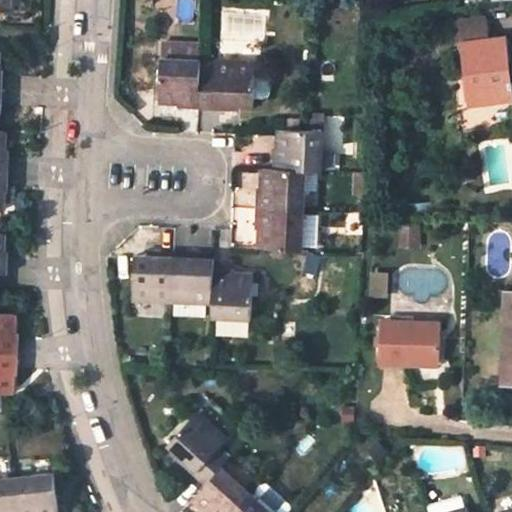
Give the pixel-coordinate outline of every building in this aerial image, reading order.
[(472,102),(511,97),(507,61),(506,51),(505,47),(505,44),(505,41),(504,38),(465,41),(472,102)] [(198,60),(198,44),(162,43),(162,59),(161,59),(159,101),(178,102),(178,108),(199,108),(201,60),(198,60)] [(253,104),(254,62),(201,60),(199,108),(240,110),(240,104),(253,104)] [(267,62),(254,62),(253,104),(266,104),(267,62)] [(320,170),(321,130),(308,129),(279,128),(279,149),(273,149),(272,168),(306,170),(318,170),(320,170)] [(0,130),(0,170),(9,171),(9,160),(10,150),(5,150),(5,131),(0,130)] [(337,171),(339,131),(321,130),(320,170),(337,171)] [(304,211),(305,191),(306,170),(272,168),(262,168),(262,189),(256,188),(256,209),(304,211)] [(3,191),(8,191),(8,182),(9,171),(0,170),(0,209),(2,210),(3,191)] [(306,170),(305,191),(317,192),(318,170),(306,170)] [(304,211),(256,209),(255,227),(260,228),(259,248),(302,250),(304,211)] [(320,211),(304,211),(302,250),(319,251),(320,211)] [(173,299),(175,250),(156,250),(155,255),(134,255),(132,298),(173,299)] [(213,267),(213,257),(194,257),(194,251),(175,250),(173,299),(212,301),(213,267)] [(319,261),(310,259),(306,270),(315,274),(319,261)] [(211,315),(251,317),(252,274),(233,274),(233,268),(213,267),(212,301),(211,315)] [(139,300),(138,311),(168,311),(168,301),(139,300)] [(20,332),(15,332),(16,313),(0,312),(0,352),(19,353),(20,341),(20,332)] [(412,363),(412,355),(438,357),(439,322),(381,319),(380,362),(412,363)] [(14,374),(18,374),(19,365),(19,353),(0,352),(0,392),(5,393),(13,393),(14,374)] [(412,355),(412,363),(438,365),(438,357),(412,355)] [(181,456),(178,460),(184,465),(205,484),(222,465),(229,457),(217,447),(226,438),(197,411),(167,444),(181,456)] [(205,484),(194,497),(207,509),(204,511),(232,511),(251,492),(222,465),(205,484)] [(15,478),(18,511),(57,511),(53,474),(15,478)] [(0,511),(18,511),(15,478),(0,479),(0,511)] [(274,511),(251,492),(232,511),(274,511)]
